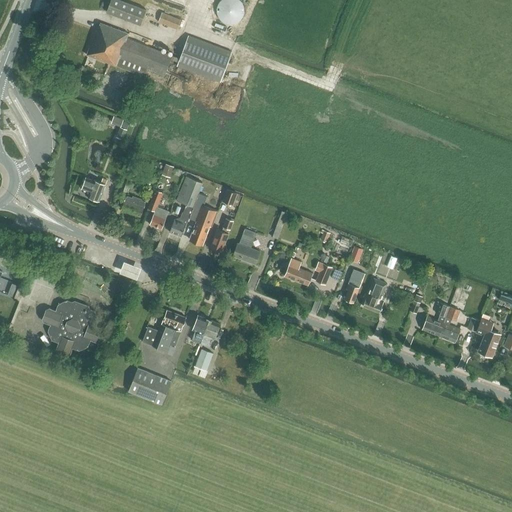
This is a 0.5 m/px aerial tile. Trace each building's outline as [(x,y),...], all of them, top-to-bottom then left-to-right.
[(120,0),(111,0),(107,13),(141,26),(147,10),(120,0)] [(244,14),(244,12),(244,9),(243,6),(242,4),(240,2),(238,0),(237,0),(223,0),(222,0),(220,2),(219,4),(217,7),(217,9),(216,12),(217,15),(218,17),(219,20),(221,22),(223,23),(225,25),(228,25),(231,26),(233,25),(236,24),(238,23),(240,21),(242,19),(243,17),(244,14)] [(178,30),(181,20),(162,13),(158,22),(178,30)] [(88,55),(117,66),(120,58),(128,39),(129,34),(101,23),(98,31),(97,31),(88,55)] [(307,81),(189,36),(177,67),(295,113),(307,81)] [(128,39),(120,58),(148,69),(165,76),(173,56),(155,49),(128,39)] [(120,58),(117,66),(145,76),(148,69),(120,58)] [(123,119),(114,115),(111,122),(121,126),(123,119)] [(121,127),(127,130),(130,123),(123,121),(121,127)] [(120,127),(116,137),(123,140),(127,130),(121,127),(120,127)] [(116,173),(120,161),(110,158),(106,170),(116,173)] [(166,165),(163,175),(170,178),(174,168),(174,167),(166,164),(166,165)] [(132,175),(127,173),(121,191),(126,193),(132,175)] [(177,201),(194,207),(195,203),(203,183),(187,177),(177,201)] [(94,181),(86,178),(82,189),(90,192),(88,197),(100,201),(108,180),(103,178),(102,182),(95,180),(94,181)] [(77,189),(71,200),(76,203),(82,192),(77,189)] [(164,193),(156,190),(147,212),(154,215),(150,225),(162,229),(169,211),(158,207),(164,193)] [(228,190),(223,201),(233,205),(237,194),(228,190)] [(199,193),(195,203),(194,207),(193,209),(189,218),(197,221),(190,240),(202,244),(209,226),(212,227),(218,211),(204,206),(208,197),(199,193)] [(147,201),(134,196),(133,198),(127,196),(122,210),(142,217),(147,201)] [(187,224),(189,218),(193,209),(187,206),(183,214),(182,214),(180,221),(176,219),(174,221),(170,231),(181,236),(186,223),(187,224)] [(288,214),(282,212),(273,237),(278,239),(288,214)] [(216,234),(211,248),(223,252),(230,234),(229,233),(230,230),(231,230),(234,221),(226,218),(223,227),(224,227),(222,231),(218,229),(216,234)] [(261,252),(252,248),(257,233),(246,229),(240,244),(238,243),(234,256),(256,264),(261,252)] [(321,233),(324,234),(321,241),(326,243),(326,241),(327,242),(330,234),(322,231),(321,233)] [(355,247),(350,260),(357,263),(362,250),(355,247)] [(309,285),(314,273),(300,268),(302,262),(292,258),(285,276),(309,285)] [(142,267),(124,261),(122,267),(120,273),(137,279),(139,274),(142,267)] [(323,264),(316,281),(326,285),(333,268),(323,264)] [(337,280),(342,270),(335,267),(330,277),(337,280)] [(351,282),(351,284),(349,284),(347,289),(349,290),(345,299),(354,303),(360,288),(354,285),(355,283),(361,285),(365,274),(354,270),(349,281),(351,282)] [(369,294),(364,306),(380,312),(385,300),(382,299),(387,284),(374,279),(368,294),(369,294)] [(407,281),(405,289),(413,291),(415,283),(407,281)] [(475,286),(473,292),(484,295),(486,289),(475,286)] [(417,295),(414,301),(415,301),(420,304),(423,298),(417,295)] [(105,333),(103,329),(97,326),(100,319),(95,312),(91,310),(90,306),(86,305),(83,307),(80,306),(68,301),(59,305),(57,311),(50,309),(47,310),(44,318),(45,323),(51,326),(49,332),(53,341),(59,344),(57,349),(59,353),(67,357),(71,356),(73,351),(78,353),(88,349),(91,341),(97,343),(102,341),(105,333)] [(420,304),(415,301),(410,311),(417,314),(420,304)] [(439,336),(450,306),(440,303),(436,313),(440,315),(438,320),(428,316),(423,330),(439,336)] [(439,336),(440,336),(456,342),(461,329),(450,325),(452,319),(457,321),(461,310),(450,306),(439,336)] [(154,330),(148,327),(142,342),(149,345),(172,354),(186,317),(168,310),(167,311),(160,308),(158,314),(165,317),(160,331),(155,329),(154,330)] [(482,318),(481,321),(477,333),(484,335),(478,352),(493,357),(501,334),(492,330),(494,323),(489,320),(490,317),(484,314),(482,318)] [(192,341),(201,344),(210,320),(198,316),(193,330),(196,331),(192,341)] [(473,318),(468,329),(476,332),(480,321),(473,318)] [(210,320),(201,344),(210,348),(214,338),(215,338),(220,324),(210,320)] [(29,348),(31,343),(12,335),(10,341),(29,348)] [(196,366),(208,371),(214,354),(203,350),(196,366)] [(163,404),(171,381),(138,368),(129,392),(163,404)]
